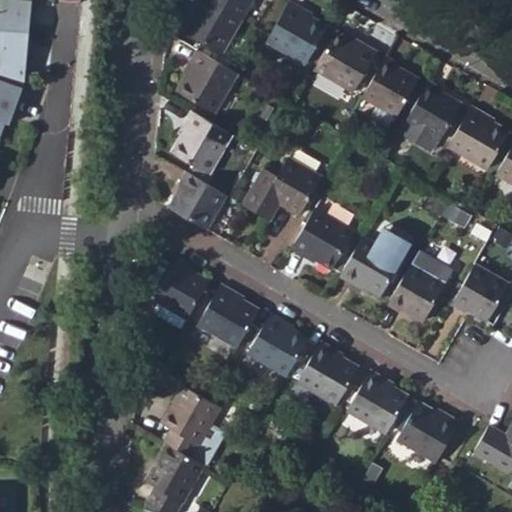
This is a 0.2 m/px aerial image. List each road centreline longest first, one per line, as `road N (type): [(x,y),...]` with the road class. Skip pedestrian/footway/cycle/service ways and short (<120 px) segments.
road 1 (residential): [(126,208),(462,385),(484,379),(511,344)]
road 2 (residential): [(109,511),(122,246)]
road 3 (residential): [(26,234),(65,93),(73,9)]
road 4 (residential): [(126,208),(141,0)]
road 5 (residential): [(511,67),(392,0)]
